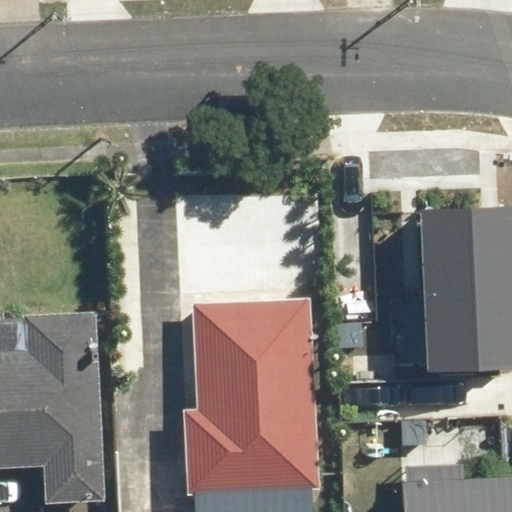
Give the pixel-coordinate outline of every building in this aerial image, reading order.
[(511,199),(415,199),(415,357),(511,357),(511,199)] [(324,479),(307,299),(196,309),(212,489),(324,479)] [(106,498),(98,311),(33,314),(33,319),(0,320),(0,462),(39,460),(41,501),(106,498)] [(121,511),(196,511),(193,454),(119,458),(121,511)] [(511,511),(511,472),(404,475),(404,511),(511,511)]
